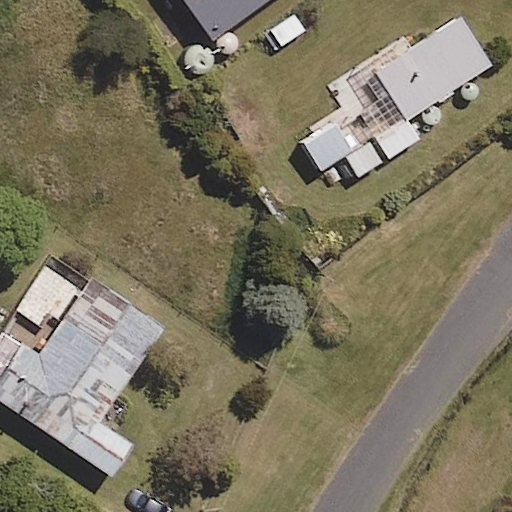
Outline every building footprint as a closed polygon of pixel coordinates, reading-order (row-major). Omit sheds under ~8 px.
[(178,0),(204,35),(251,0),(178,0)] [(456,77),(424,30),(368,68),(401,115),(456,77)] [(387,129),(367,103),(337,126),(357,152),(387,129)] [(306,194),(282,164),(260,182),(284,212),(306,194)] [(155,324),(84,276),(33,350),(1,328),(0,329),(0,400),(104,471),(125,440),(92,418),(155,324)]
